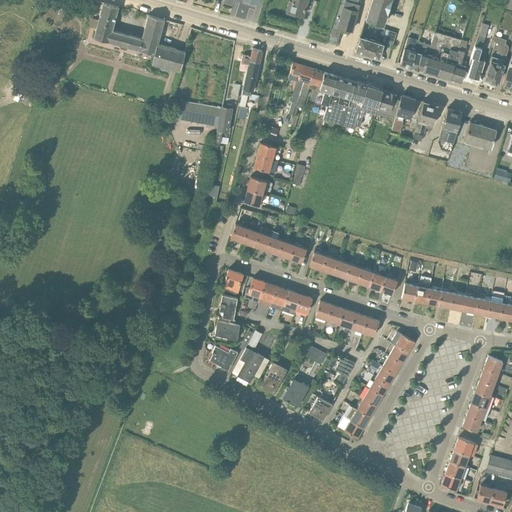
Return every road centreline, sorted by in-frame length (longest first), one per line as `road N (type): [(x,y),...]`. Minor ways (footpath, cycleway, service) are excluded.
road 1 (tertiary): [(511,112),(136,0)]
road 2 (residential): [(357,455),(197,367),(216,259)]
road 3 (residential): [(429,327),(216,259)]
road 4 (residential): [(426,489),(480,340)]
road 5 (residential): [(357,455),(429,327)]
road 6 (residential): [(216,259),(255,130)]
